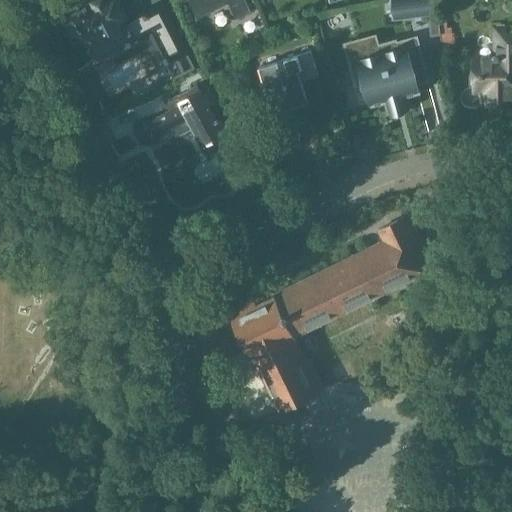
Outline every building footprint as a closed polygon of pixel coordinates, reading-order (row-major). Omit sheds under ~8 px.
[(78,17),(75,19),(97,62),(151,34),(166,64),(177,58),(185,74),(196,69),(162,4),(127,22),(115,0),(97,0),(77,10),(79,13),(76,15),(78,17)] [(246,0),(189,0),(198,19),(229,4),(236,19),(252,12),(246,0)] [(432,0),(392,0),(396,20),(434,14),(432,0)] [(438,19),(429,20),(431,35),(440,34),(438,19)] [(493,59),(475,60),(475,90),(483,90),(483,104),(511,103),(511,33),(505,34),(505,31),(498,31),(498,56),(493,56),(493,59)] [(395,41),(376,47),(377,49),(358,54),(372,105),(386,102),(389,113),(408,108),(405,96),(419,93),(416,84),(428,81),(416,38),(396,44),(395,41)] [(311,52),(260,68),(269,98),(286,93),(291,109),(308,103),(301,82),(319,76),(311,52)] [(171,111),(136,131),(143,144),(175,127),(185,121),(190,119),(195,128),(205,148),(225,137),(228,135),(204,90),(202,91),(199,86),(167,103),(171,111)] [(324,390),(324,389),(311,360),(308,361),(297,338),(436,270),(409,215),(379,230),(384,242),(256,304),(257,305),(231,317),(251,358),(253,357),(280,412),(324,390)]
